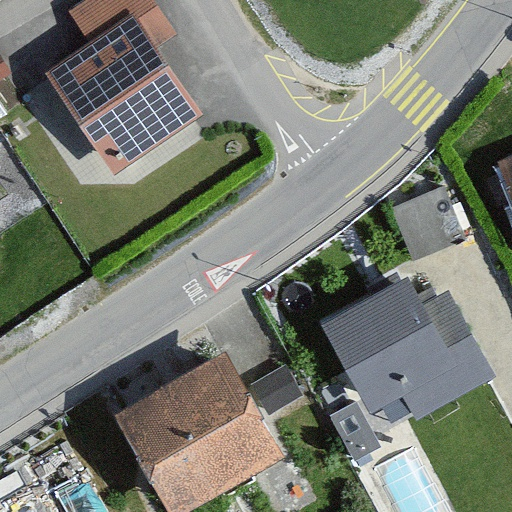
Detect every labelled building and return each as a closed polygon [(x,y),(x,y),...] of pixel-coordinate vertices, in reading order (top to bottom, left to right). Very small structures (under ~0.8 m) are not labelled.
[(71,0),(63,6),(82,34),(40,62),(109,163),(193,106),(151,44),(172,30),(151,0),(71,0)] [(0,56),(0,79),(10,74),(0,56)] [(511,147),(491,156),(511,208),(511,147)] [(437,178),(381,199),(403,254),(458,233),(437,178)] [(398,265),(313,317),(364,401),(400,390),(417,417),(498,368),(448,284),(420,301),(398,265)] [(219,344),(110,407),(171,511),(280,448),(219,344)]
